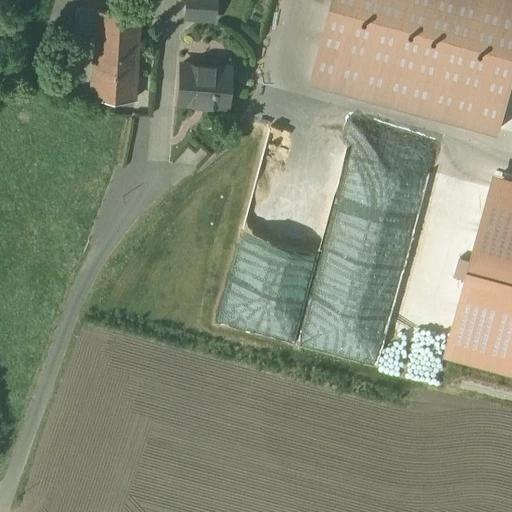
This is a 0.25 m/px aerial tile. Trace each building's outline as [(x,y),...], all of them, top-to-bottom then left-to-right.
[(186,0),(185,18),(213,20),(215,0),(186,0)] [(511,0),(331,0),(311,79),(500,129),(511,82),(511,0)] [(139,12),(97,10),(95,45),(137,47),(139,12)] [(137,47),(95,45),(92,98),(134,100),(137,47)] [(229,69),(182,65),(179,104),(226,107),(229,69)] [(380,362),(421,160),(336,143),(336,140),(262,125),(255,161),(262,162),(258,184),(275,187),(271,208),(311,216),(285,343),(380,362)] [(511,177),(493,172),(444,354),(511,372),(511,177)]
